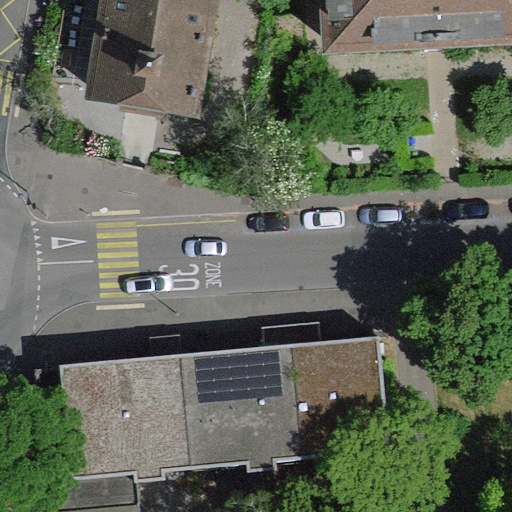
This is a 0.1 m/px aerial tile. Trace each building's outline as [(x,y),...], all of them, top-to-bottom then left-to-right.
[(214,0),(110,0),(96,91),(197,108),(214,0)] [(511,0),(332,0),(335,47),(511,38),(511,0)] [(382,339),(293,345),(304,461),(391,454),(382,339)] [(183,356),(193,472),(304,461),(293,345),(183,356)] [(78,511),(97,511),(140,508),(137,476),(193,472),(183,356),(58,366),(67,477),(76,484),(78,511)] [(67,477),(58,366),(38,368),(51,511),(140,511),(140,508),(97,511),(78,511),(76,484),(67,477)]
